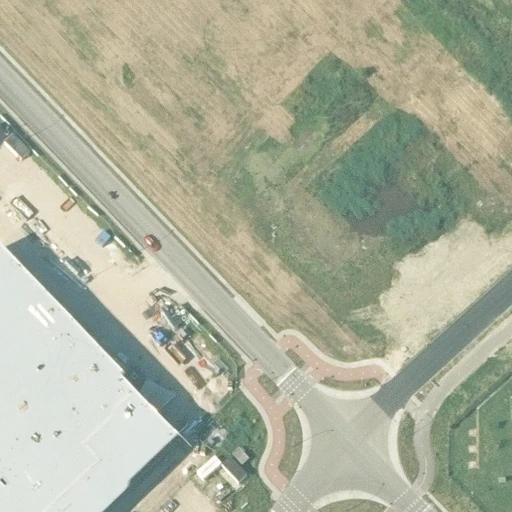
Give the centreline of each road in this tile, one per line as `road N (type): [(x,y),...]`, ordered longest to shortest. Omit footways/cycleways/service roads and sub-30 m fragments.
road 1 (unclassified): [(0,80),(344,447)]
road 2 (tertiary): [(344,447),(511,291)]
road 3 (unknown): [(365,156),(500,301)]
